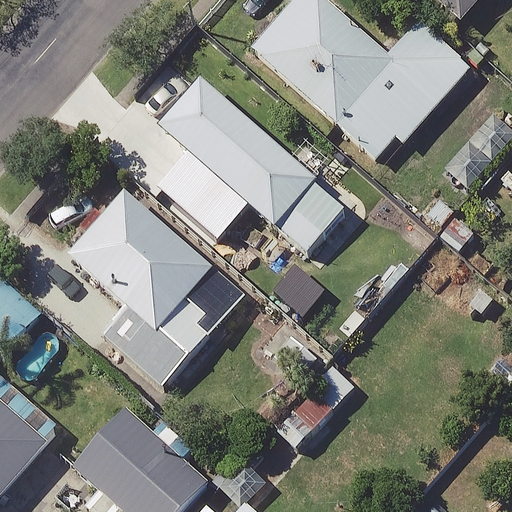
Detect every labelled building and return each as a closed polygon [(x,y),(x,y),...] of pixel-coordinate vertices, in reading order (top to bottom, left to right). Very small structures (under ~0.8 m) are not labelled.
[(405,155),(477,73),(422,25),(387,65),(311,0),(303,0),(250,62),(376,171),(397,148),(405,155)] [(423,0),(460,32),(489,0),(423,0)] [(316,193),(199,92),(158,139),(275,240),(316,193)] [(213,280),(124,204),(68,268),(157,345),(213,280)] [(0,284),(0,369),(42,321),(0,284)] [(316,367),(293,347),(276,366),(300,386),(316,367)] [(333,419),(315,402),(279,440),(297,457),(333,419)] [(0,510),(48,455),(0,413),(0,510)] [(191,511),(209,492),(126,421),(74,480),(111,511),(191,511)] [(236,478),(211,506),(218,511),(244,511),(258,497),(236,478)]
